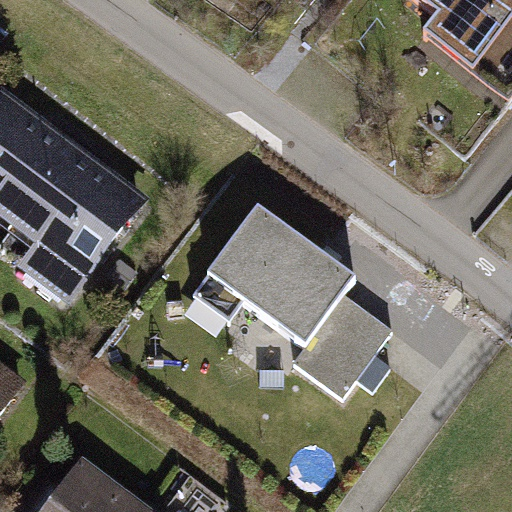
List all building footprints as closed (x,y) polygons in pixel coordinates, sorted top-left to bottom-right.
[(511,0),(295,0),(306,8),(312,0),(404,0),(438,30),(426,47),(473,86),(511,41),(511,0)] [(0,226),(13,236),(80,150),(36,116),(5,92),(0,99),(0,226)] [(111,173),(80,150),(13,236),(34,252),(19,271),(72,311),(153,206),(111,173)] [(266,209),(198,297),(235,326),(250,308),(309,353),(348,303),(363,283),(333,260),(266,209)] [(395,339),(348,303),(309,353),(297,369),(344,405),(395,339)] [(0,424),(30,382),(0,361),(0,424)] [(154,511),(85,461),(55,503),(48,511),(154,511)]
